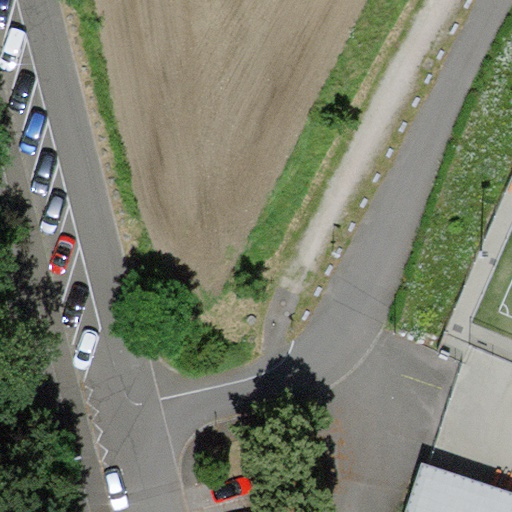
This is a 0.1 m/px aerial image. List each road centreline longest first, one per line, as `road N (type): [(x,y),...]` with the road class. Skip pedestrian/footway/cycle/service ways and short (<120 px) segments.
road 1 (unclassified): [(120,420),(310,359),(495,0)]
road 2 (unclassified): [(7,0),(120,420)]
